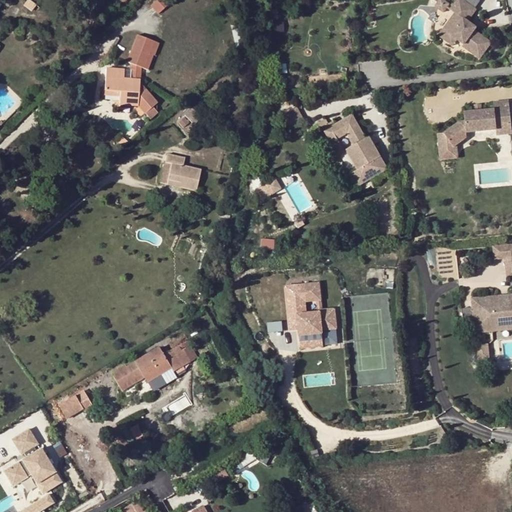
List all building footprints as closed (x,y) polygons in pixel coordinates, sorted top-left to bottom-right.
[(162,0),(154,7),(161,16),(174,6),(169,0),(162,0)] [(447,7),(449,4),(442,0),(439,0),(435,7),(443,12),(446,8),(447,7)] [(456,0),(451,9),(450,9),(455,13),(439,36),(453,45),(457,40),(464,45),(463,47),(480,58),(491,43),(474,31),(476,28),(467,22),(476,9),(462,0),(456,0)] [(237,26),(231,27),(236,48),(241,47),(237,26)] [(105,69),(104,91),(120,92),(120,97),(119,105),(138,107),(144,115),(145,114),(150,120),(157,114),(152,108),(157,104),(148,94),(139,93),(139,84),(141,68),(144,70),(156,43),(139,35),(127,62),(130,63),(129,79),(123,79),(124,70),(105,69)] [(139,84),(139,93),(148,94),(139,84)] [(495,109),(465,112),(467,133),(497,130),(497,135),(511,134),(508,101),(494,102),(495,109)] [(291,128),(305,120),(297,106),(283,115),(291,128)] [(325,131),(339,155),(346,151),(358,171),(351,175),(358,186),(388,169),(369,137),(366,139),(352,115),(325,131)] [(320,121),(323,128),(330,125),(327,118),(320,121)] [(166,185),(167,181),(179,183),(178,188),(195,192),(201,170),(183,165),(184,158),(166,154),(159,184),(166,185)] [(494,260),(505,259),(504,246),(493,247),(494,260)] [(316,287),(288,289),(289,303),(285,303),(287,327),(295,326),(296,331),(297,345),(309,344),(308,338),(319,336),(318,333),(333,332),(331,313),(316,314),(317,315),(302,317),(301,304),(317,303),(316,287)] [(473,309),(462,310),(463,320),(473,319),(474,326),(483,325),(483,330),(494,329),(494,326),(511,324),(511,298),(490,301),(490,298),(472,300),(473,309)] [(511,331),(511,324),(494,326),(494,329),(483,330),(483,325),(474,326),(475,335),(511,331)] [(309,344),(297,345),(297,351),(320,349),(319,336),(308,338),(309,344)] [(181,346),(191,363),(198,359),(188,342),(181,346)] [(174,373),(191,363),(181,346),(164,356),(160,349),(127,368),(125,366),(112,374),(122,392),(144,379),(147,384),(160,376),(172,369),(174,373)] [(478,362),(490,361),(488,346),(477,347),(478,362)] [(163,380),(174,373),(172,369),(160,376),(163,380)] [(83,410),(85,413),(94,408),(84,391),(75,396),(83,410)] [(59,406),(67,420),(83,410),(75,396),(59,406)] [(59,482),(28,427),(7,438),(19,460),(1,470),(10,486),(28,476),(38,494),(59,482)]
